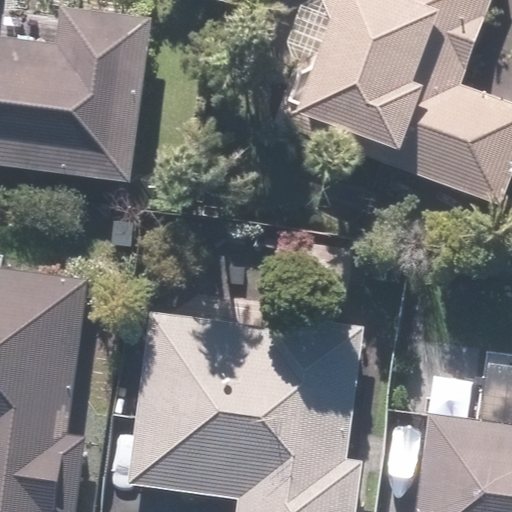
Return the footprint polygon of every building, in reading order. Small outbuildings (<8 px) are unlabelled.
[(495,211),(511,163),(511,111),(455,90),(487,0),(315,0),(312,11),(324,15),(285,122),(318,135),(314,145),(495,211)] [(0,172),(123,190),(146,26),(56,14),(51,51),(0,43),(0,172)] [(63,439),(84,285),(0,273),(0,511),(70,511),(80,442),(63,439)] [(255,331),(146,316),(123,489),(233,504),(231,511),(350,511),(357,466),(341,464),(359,333),(257,319),(255,331)] [(511,511),(511,431),(424,420),(411,511),(511,511)]
